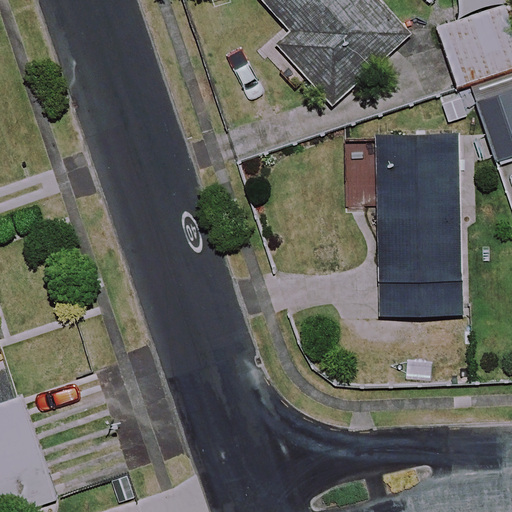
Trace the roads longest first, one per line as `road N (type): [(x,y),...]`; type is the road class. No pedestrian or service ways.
road 1 (residential): [(260,511),(88,0)]
road 2 (residential): [(294,511),(377,485),(511,471)]
